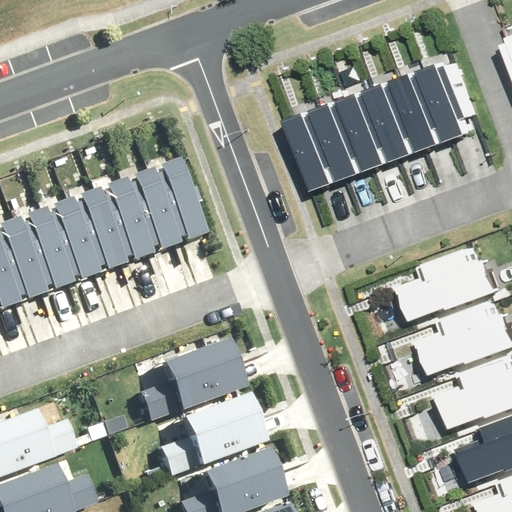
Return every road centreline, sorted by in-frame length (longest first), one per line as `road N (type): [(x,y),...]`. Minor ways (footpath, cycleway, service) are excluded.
road 1 (residential): [(0,379),(278,274)]
road 2 (residential): [(278,274),(188,35)]
road 3 (residential): [(367,511),(278,274)]
road 4 (residential): [(278,274),(511,188)]
road 5 (residential): [(0,104),(188,35)]
road 6 (residential): [(464,0),(511,128)]
